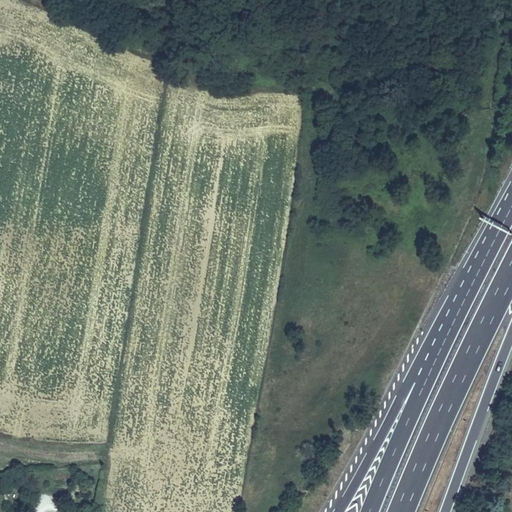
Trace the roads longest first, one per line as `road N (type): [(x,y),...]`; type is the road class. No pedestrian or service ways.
road 1 (motorway): [(511,205),(337,511)]
road 2 (motorway): [(511,205),(422,385),(370,511)]
road 3 (motorway): [(401,511),(511,271)]
road 4 (motorway): [(445,511),(511,333)]
